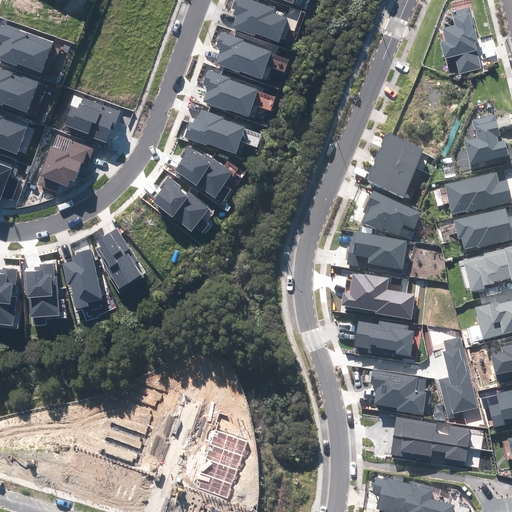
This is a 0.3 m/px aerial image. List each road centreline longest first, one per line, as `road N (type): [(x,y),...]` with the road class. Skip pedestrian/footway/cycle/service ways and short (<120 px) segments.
road 1 (residential): [(335,511),(338,430),(308,322),(303,265),(312,225),(407,0)]
road 2 (residential): [(201,0),(145,144),(120,181),(78,215),(0,230)]
